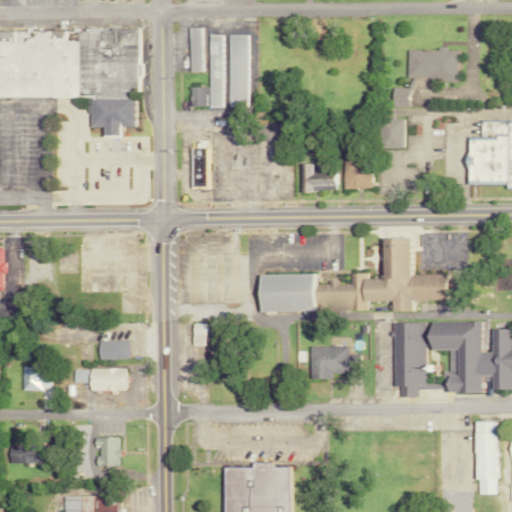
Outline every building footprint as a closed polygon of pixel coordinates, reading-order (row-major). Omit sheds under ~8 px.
[(198,71),(196,27),(183,27),(184,71),(198,71)] [(0,30),(0,70),(0,97),(83,96),(83,126),(97,126),(97,135),(114,135),(114,126),(129,126),(128,91),(136,90),(135,63),(134,63),(133,28),(0,30)] [(218,34),(205,34),(204,107),(218,107),(218,34)] [(224,35),(225,108),(244,108),(243,34),(224,35)] [(402,79),(453,80),(453,49),(403,48),(402,79)] [(203,86),(185,87),(185,106),(203,105),(203,86)] [(404,88),(388,87),(387,107),(404,107),(404,88)] [(400,147),(400,117),(380,118),(381,148),(400,147)] [(511,120),(476,121),(476,138),(464,138),(464,158),(462,158),(463,184),(502,183),(502,188),(511,188),(511,120)] [(183,140),(204,140),(205,183),(184,183),(183,140)] [(341,188),(369,187),(368,154),(341,155),(341,188)] [(334,189),(333,171),(315,171),(315,162),(300,163),(301,190),(334,189)] [(256,311),(366,309),(366,300),(389,300),(390,310),(409,310),(409,299),(444,299),(443,273),(407,274),(406,236),(379,237),(380,277),(365,278),(365,272),(349,272),(349,284),(337,284),(337,279),(327,280),(327,284),(312,284),(311,273),(256,274),(256,311)] [(392,321),(392,386),(399,386),(399,396),(417,396),(417,386),(424,386),(424,349),(447,349),(447,371),(442,371),(442,392),(480,392),(480,381),(489,381),(489,388),(511,388),(511,373),(511,344),(510,345),(510,328),(489,328),(489,351),(479,351),(479,321),(392,321)] [(201,338),(202,338),(202,324),(191,324),(191,345),(201,345),(201,338)] [(95,359),(126,358),(126,340),(95,340),(95,359)] [(330,373),(360,372),(359,354),(348,354),(347,345),(308,346),(309,378),(330,378),(330,373)] [(19,367),(19,389),(38,390),(38,368),(19,367)] [(85,390),(122,389),(121,367),(70,369),(70,382),(85,382),(85,390)] [(475,494),(495,494),(494,420),(473,421),(475,494)] [(94,466),(116,465),(116,437),(90,437),(90,446),(94,446),(94,466)] [(39,444),(4,445),(4,463),(39,462),(39,444)] [(221,467),(221,511),(287,511),(286,466),(269,467),(269,461),(251,462),(251,466),(221,467)] [(117,511),(117,495),(60,496),(60,511),(117,511)]
